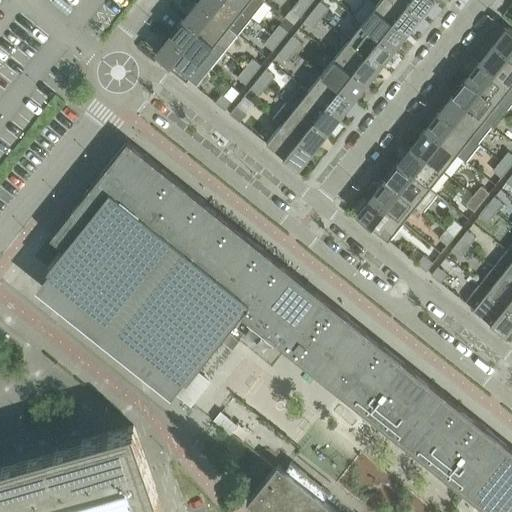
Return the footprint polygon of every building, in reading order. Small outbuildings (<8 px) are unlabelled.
[(230,0),(200,0),(199,2),(238,34),(251,17),(230,0)] [(230,0),(251,17),(264,0),(230,0)] [(298,0),(292,9),(300,16),(308,6),(299,0),(298,0)] [(329,7),(320,0),(313,10),(321,17),(329,7)] [(368,0),(365,0),(354,15),(363,23),(392,47),(406,30),(376,6),(368,0)] [(406,30),(419,13),(403,0),(380,0),(376,6),(406,30)] [(429,0),(403,0),(419,13),(429,0)] [(199,2),(185,19),(225,50),(238,34),(199,2)] [(305,20),(314,27),(321,17),(313,10),(305,20)] [(185,19),(172,36),(211,67),(225,50),(185,19)] [(379,63),(392,47),(363,23),(349,39),(379,63)] [(280,24),(272,33),(281,40),(288,31),(280,24)] [(511,29),(509,27),(494,45),(511,59),(511,29)] [(265,43),(273,50),(281,40),(272,33),(265,43)] [(302,42),(293,34),(286,44),(295,51),(302,42)] [(158,54),(187,77),(197,85),(211,67),(172,36),(158,54)] [(379,63),(349,39),(336,56),(365,80),(379,63)] [(278,53),(287,60),(295,51),(286,44),(278,53)] [(511,59),(494,45),(481,62),(511,86),(511,59)] [(365,80),(336,56),(322,73),(352,97),(365,80)] [(262,64),(253,57),(245,67),(254,74),(262,64)] [(511,103),(511,86),(481,62),(467,79),(505,108),(507,110),(511,103)] [(238,76),(246,83),(254,74),(245,67),(238,76)] [(275,75),(266,68),(259,78),(268,85),(275,75)] [(309,90),(301,84),(338,114),(352,97),(322,73),(309,90)] [(251,87),(260,94),(268,85),(259,78),(251,87)] [(467,79),(454,96),(491,126),(505,108),(467,79)] [(325,131),(338,114),(301,84),(287,101),(325,131)] [(225,109),(232,101),(223,93),(216,102),(225,109)] [(491,126),(454,96),(440,112),(480,144),(480,143),(479,141),(491,126)] [(311,148),(325,131),(287,101),(274,118),(311,148)] [(240,121),(247,112),(237,105),(230,113),(240,121)] [(480,144),(440,112),(427,129),(457,153),(466,160),(480,144)] [(267,141),(297,165),(311,148),(274,118),(281,124),(267,141)] [(457,153),(427,129),(413,146),(443,170),(457,153)] [(185,377),(187,379),(241,312),(333,386),(337,381),(348,364),(343,360),(367,331),(296,274),(141,150),(128,139),(96,178),(51,236),(64,246),(47,267),(49,269),(51,268),(186,376),(185,377)] [(443,170),(413,146),(400,163),(430,187),(443,170)] [(511,163),(511,153),(509,150),(500,160),(509,167),(511,163)] [(493,170),(502,177),(509,167),(500,160),(493,170)] [(437,194),(430,187),(400,163),(386,180),(416,204),(417,203),(425,210),(437,194)] [(403,221),(416,204),(386,180),(373,197),(403,221)] [(490,191),(481,185),(473,194),(482,201),(490,191)] [(466,204),(475,211),(482,201),(473,194),(466,204)] [(503,202),(495,195),(487,205),(495,212),(503,202)] [(373,197),(359,214),(389,238),(403,221),(373,197)] [(479,214),(488,221),(495,212),(487,205),(479,214)] [(463,225),(454,218),(446,228),(455,235),(463,225)] [(438,237),(448,244),(455,235),(446,228),(438,237)] [(476,236),(468,229),(460,239),(468,246),(476,236)] [(452,248),(461,255),(468,246),(460,239),(452,248)] [(511,280),(511,252),(507,249),(494,266),(511,280)] [(427,271),(434,262),(424,254),(417,263),(427,271)] [(441,282),(448,274),(439,266),(432,274),(441,282)] [(511,308),(511,280),(494,266),(480,283),(511,308)] [(474,307),(504,331),(511,321),(511,308),(480,283),(466,301),(474,307)] [(227,331),(221,339),(233,348),(239,340),(227,331)] [(490,477),(485,474),(509,445),(382,343),(342,394),(469,495),(470,493),(476,499),(490,477)] [(250,393),(261,379),(254,373),(242,387),(250,393)] [(243,441),(254,428),(229,408),(218,421),(243,441)] [(0,511),(164,511),(134,425),(0,463),(0,511)] [(339,511),(324,499),(329,493),(330,493),(331,492),(291,460),(290,461),(291,462),(286,469),(278,462),(271,472),(254,492),(248,500),(248,499),(247,500),(261,511),(339,511)] [(511,511),(511,472),(484,508),(489,511),(511,511)]
